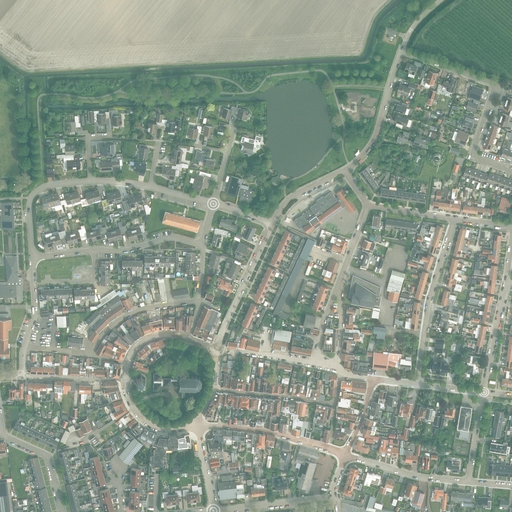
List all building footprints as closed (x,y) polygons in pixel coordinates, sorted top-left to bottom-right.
[(404,71),(414,74),(416,67),(407,63),(404,71)] [(433,85),(437,74),(430,71),(426,82),(430,84),(430,86),(432,87),(433,85)] [(447,90),(453,92),(457,80),(451,78),(450,81),(444,80),(442,85),(448,87),(447,90)] [(461,95),(465,83),(461,82),(457,93),(461,95)] [(410,89),(414,90),(416,85),(410,83),(408,87),(400,85),(397,92),(408,95),(410,89)] [(481,95),(483,89),(473,86),(469,97),(475,99),(476,96),(480,98),(481,95)] [(427,104),(431,105),(433,100),(433,99),(436,91),(431,90),(428,98),(429,98),(427,104)] [(467,105),(465,105),(466,108),(465,109),(475,113),(477,105),(479,105),(480,102),(474,100),(473,103),(468,101),(467,105)] [(401,106),(397,104),(395,111),(404,114),(407,108),(408,105),(402,103),(401,106)] [(235,113),(236,107),(231,106),(230,110),(223,108),(221,116),(230,119),(231,113),(235,113)] [(236,107),(235,113),(237,114),(237,117),(245,119),(248,110),(239,108),(236,107)] [(105,118),(109,118),(108,108),(105,109),(105,113),(99,113),(98,111),(93,111),(88,111),(88,121),(97,121),(97,123),(106,122),(105,118)] [(108,108),(109,118),(112,118),(112,125),(121,124),(121,115),(115,116),(115,110),(109,110),(109,108),(108,108)] [(160,128),(161,122),(162,114),(157,113),(155,123),(148,122),(147,131),(155,133),(156,128),(160,128)] [(511,116),(511,113),(510,113),(509,115),(502,113),(500,118),(509,121),(510,116),(511,116)] [(400,127),(408,130),(409,127),(406,126),(408,119),(397,115),(395,122),(401,124),(400,127)] [(472,120),(473,117),(466,115),(465,118),(466,118),(465,121),(464,120),(462,128),(470,130),(472,123),(471,123),(472,120)] [(80,123),(78,123),(78,116),(75,116),(75,122),(66,122),(67,131),(70,131),(70,134),(75,134),(74,131),(76,131),(76,126),(77,126),(77,127),(80,127),(80,123)] [(507,126),(509,121),(500,118),(498,123),(505,126),(504,128),(510,131),(511,127),(507,126)] [(161,122),(160,128),(165,129),(165,130),(174,132),(175,125),(180,126),(181,121),(176,120),(176,123),(167,121),(167,120),(161,119),(161,122)] [(200,133),(201,126),(197,125),(197,124),(194,124),(194,125),(190,124),(188,137),(196,138),(197,132),(200,133)] [(488,130),(496,132),(498,126),(490,124),(488,130)] [(201,126),(200,133),(203,133),(203,134),(212,136),(213,127),(204,125),(204,127),(201,126)] [(494,138),(496,132),(488,130),(487,135),(494,138)] [(411,141),(408,140),(410,133),(404,131),(403,134),(399,133),(397,140),(410,144),(411,141)] [(458,143),(465,145),(467,139),(468,137),(464,135),(464,133),(458,131),(455,140),(458,141),(458,143)] [(256,143),(260,144),(262,137),(256,135),(254,140),(242,136),(241,142),(244,143),(242,151),(251,153),(252,147),(255,147),(256,143)] [(492,144),(494,138),(487,135),(485,141),(492,144)] [(428,145),(430,145),(431,142),(416,137),(414,144),(427,148),(428,145)] [(65,154),(56,155),(57,158),(73,157),(73,154),(74,154),(74,145),(65,146),(65,143),(65,139),(60,139),(60,143),(60,148),(65,148),(65,154)] [(491,149),(492,144),(485,141),(483,147),(486,148),(490,149),(491,149)] [(507,158),(511,141),(510,141),(509,141),(507,149),(504,148),(501,156),(507,158)] [(106,157),(113,157),(112,153),(115,153),(114,144),(108,144),(108,146),(99,146),(99,155),(106,154),(106,157)] [(139,158),(147,159),(148,148),(145,148),(146,145),(139,144),(138,150),(140,150),(139,158)] [(449,152),(459,155),(460,150),(451,147),(449,152)] [(177,166),(181,167),(182,163),(180,163),(182,151),(175,149),(174,157),(170,156),(170,161),(176,163),(175,166),(177,166)] [(204,165),(213,168),(215,160),(208,159),(209,155),(201,153),(202,152),(197,151),(195,159),(200,160),(199,161),(205,163),(204,165)] [(73,157),(57,158),(64,158),(64,163),(64,169),(67,169),(71,169),(80,169),(80,160),(74,160),(73,157)] [(100,162),(100,170),(112,170),(112,167),(119,166),(119,160),(122,160),(122,158),(111,158),(112,162),(100,162)] [(130,161),(129,165),(134,166),(133,170),(141,171),(140,174),(144,175),(146,163),(135,161),(135,162),(130,161)] [(175,166),(172,165),(171,168),(163,167),(161,174),(168,175),(168,179),(173,179),(175,169),(177,170),(177,166),(175,166)] [(469,178),(472,169),(466,167),(463,177),(467,178),(466,181),(468,182),(469,179),(469,178)] [(363,179),(370,174),(365,168),(359,172),(363,179)] [(474,180),(478,171),(472,169),(469,178),(469,179),(473,180),(472,183),(474,184),(475,181),(474,180)] [(194,178),(192,187),(200,189),(201,186),(207,188),(210,177),(211,174),(200,171),(199,175),(197,179),(194,178)] [(480,182),(483,173),(478,171),(474,180),(475,181),(479,182),(478,185),(480,185),(481,183),(480,182)] [(485,184),(486,182),(489,175),(483,173),(480,182),(481,183),(484,184),(483,187),(485,187),(486,184),(485,184)] [(492,184),(495,175),(489,173),(489,175),(486,182),(490,184),(489,187),(491,187),(492,185),(492,184)] [(368,185),(374,180),(370,174),(363,179),(368,185)] [(497,186),(501,177),(495,175),(492,184),(492,185),(496,186),(495,189),(497,189),(498,187),(497,186)] [(231,176),(227,193),(237,196),(238,195),(240,195),(239,200),(251,203),(252,198),(251,198),(252,195),(253,195),(254,191),(248,189),(249,187),(240,184),(242,179),(231,176)] [(503,188),(506,179),(501,177),(497,186),(498,187),(502,188),(501,191),(503,191),(504,189),(503,188)] [(509,190),(511,181),(506,179),(503,188),(504,189),(507,190),(506,193),(509,193),(510,191),(509,190)] [(374,180),(368,185),(372,191),(379,186),(374,180)] [(385,197),(386,189),(381,188),(381,191),(379,191),(379,192),(377,191),(377,195),(380,195),(380,196),(385,197)] [(350,213),(356,208),(342,189),(336,193),(338,196),(335,198),(331,192),(324,197),(323,195),(315,201),(316,203),(310,207),(310,208),(307,211),(309,213),(304,217),(302,215),(293,221),(299,228),(304,224),(306,225),(303,227),(307,233),(345,206),(350,213)] [(393,198),(394,190),(386,189),(385,197),(393,198)] [(401,199),(402,191),(394,190),(393,198),(401,199)] [(439,208),(440,199),(442,191),(437,190),(436,201),(433,201),(432,207),(439,208)] [(92,193),(94,201),(101,199),(98,191),(92,193)] [(113,193),(115,201),(122,200),(119,191),(113,193)] [(409,200),(410,192),(402,191),(401,199),(409,200)] [(85,206),(83,199),(80,200),(78,192),(71,194),(74,205),(81,203),(82,207),(85,206)] [(417,201),(418,194),(410,192),(409,200),(417,201)] [(453,209),(454,203),(455,193),(452,192),(451,200),(447,199),(446,209),(453,209)] [(88,202),(94,201),(92,193),(85,194),(86,198),(83,199),(85,206),(88,205),(88,202)] [(107,199),(104,200),(106,206),(109,205),(109,203),(115,201),(113,193),(106,195),(107,199)] [(58,194),(51,196),(54,207),(55,210),(62,209),(63,212),(66,211),(63,200),(60,201),(58,194)] [(72,205),(74,205),(71,194),(65,196),(66,199),(63,200),(66,211),(65,207),(68,206),(67,204),(71,203),(72,205)] [(418,194),(417,201),(425,202),(426,195),(418,194)] [(134,197),(137,205),(143,203),(141,195),(134,197)] [(45,198),(42,199),(42,200),(43,202),(45,209),(48,208),(51,207),(52,208),(54,207),(51,196),(45,198)] [(129,200),(125,201),(128,210),(131,209),(131,207),(137,205),(134,197),(128,199),(129,200)] [(446,209),(447,199),(448,197),(445,197),(444,199),(440,199),(439,208),(446,209)] [(502,197),(499,209),(500,209),(499,211),(504,213),(511,214),(511,211),(509,210),(511,200),(502,197)] [(454,203),(453,209),(460,210),(460,204),(462,199),(458,198),(457,204),(454,203)] [(476,213),(483,214),(484,208),(485,198),(482,198),(481,204),(478,204),(477,207),(476,213)] [(470,206),(471,206),(471,200),(468,200),(467,206),(464,205),(463,211),(469,212),(470,206)] [(0,214),(1,215),(1,230),(14,229),(13,202),(2,203),(0,203),(0,296),(16,296),(16,301),(22,301),(22,285),(22,284),(22,283),(22,282),(21,281),(18,281),(17,256),(5,257),(7,282),(0,282),(0,214)] [(484,208),(483,214),(490,215),(490,214),(493,214),(495,202),(492,202),(491,209),(484,208)] [(162,223),(197,232),(200,221),(165,212),(162,223)] [(380,226),(382,226),(382,221),(379,221),(380,216),(373,215),(372,224),(375,225),(375,227),(380,228),(380,226)] [(228,219),(228,221),(221,218),(219,225),(233,229),(232,231),(235,232),(237,226),(231,224),(232,220),(228,219)] [(393,228),(394,220),(386,219),(385,227),(393,228)] [(400,229),(401,221),(394,220),(393,228),(400,229)] [(407,230),(408,222),(401,221),(400,229),(407,230)] [(124,233),(122,226),(121,222),(117,223),(119,229),(113,231),(115,239),(122,237),(121,234),(124,233)] [(408,222),(407,230),(415,231),(416,223),(408,222)] [(95,240),(92,231),(86,233),(84,225),(80,226),(81,229),(84,239),(87,238),(88,241),(95,240)] [(98,230),(92,231),(95,240),(104,237),(103,234),(101,228),(101,225),(97,226),(98,230)] [(134,230),(136,238),(142,236),(141,233),(144,232),(143,225),(139,226),(140,228),(134,230)] [(429,230),(441,234),(443,227),(437,225),(436,228),(431,226),(429,230)] [(136,238),(134,230),(127,232),(125,226),(122,226),(124,233),(127,232),(129,240),(136,238)] [(243,237),(250,240),(255,230),(248,226),(243,237)] [(115,239),(113,231),(107,233),(105,227),(101,228),(103,234),(107,233),(109,241),(115,239)] [(302,235),(308,238),(309,236),(289,227),(288,229),(302,235)] [(461,228),(459,235),(465,236),(470,238),(477,239),(478,236),(471,235),(468,234),(469,230),(461,228)] [(81,240),(84,239),(81,229),(78,230),(79,232),(72,234),(74,242),(81,240)] [(74,242),(72,234),(66,235),(65,230),(61,231),(63,238),(66,237),(68,244),(74,242)] [(282,235),(290,239),(292,233),(285,230),(282,235)] [(429,230),(428,233),(431,234),(430,237),(433,238),(438,240),(441,234),(429,230)] [(493,230),(491,241),(494,241),(500,242),(501,235),(499,234),(499,231),(493,230)] [(58,231),(51,233),(54,244),(61,242),(60,239),(63,238),(61,231),(58,232),(58,231)] [(48,246),(54,244),(51,233),(45,234),(41,235),(43,242),(46,241),(48,246)] [(323,239),(325,235),(321,233),(319,237),(316,245),(321,246),(323,239)] [(218,244),(220,245),(221,242),(219,241),(220,237),(216,236),(217,235),(213,234),(211,244),(218,245),(218,244)] [(287,244),(290,239),(282,235),(280,241),(287,244)] [(469,241),(464,240),(465,236),(459,235),(457,241),(463,243),(469,244),(469,241)] [(299,256),(304,259),(306,260),(314,241),(308,238),(299,256)] [(333,243),(345,248),(347,242),(337,238),(335,244),(333,243)] [(436,247),(438,240),(433,238),(432,242),(426,240),(425,240),(424,242),(436,247)] [(370,250),(372,251),(375,244),(364,240),(361,246),(363,247),(362,250),(369,253),(370,250)] [(285,249),(287,244),(280,241),(278,246),(285,249)] [(465,247),(462,247),(463,243),(457,241),(455,248),(461,249),(471,252),(472,249),(465,247)] [(239,258),(243,260),(247,251),(245,250),(247,246),(239,242),(234,252),(236,253),(235,256),(239,258)] [(434,253),(436,247),(424,242),(423,245),(424,245),(424,246),(427,247),(430,248),(428,251),(434,253)] [(343,253),(345,248),(333,243),(331,249),(343,253)] [(282,255),(285,249),(278,246),(275,251),(282,255)] [(460,253),(461,249),(455,248),(454,255),(465,258),(466,255),(460,253)] [(280,260),(282,255),(275,251),(273,257),(280,260)] [(357,262),(365,265),(368,256),(361,253),(357,262)] [(480,253),(480,256),(489,257),(489,261),(498,262),(499,255),(489,254),(482,253),(480,253)] [(209,266),(217,267),(220,256),(211,254),(210,258),(211,258),(209,266)] [(417,258),(431,263),(433,256),(428,254),(426,257),(418,255),(417,258)] [(277,266),(280,260),(273,257),(270,262),(277,266)] [(308,271),(313,259),(310,258),(305,270),(308,271)] [(429,270),(431,263),(417,258),(420,259),(418,263),(424,264),(423,268),(429,270)] [(462,267),(464,268),(465,265),(463,265),(463,264),(461,264),(461,263),(458,263),(459,259),(453,258),(451,264),(457,266),(462,267)] [(323,278),(332,282),(335,273),(339,263),(330,260),(326,270),(323,278)] [(98,269),(109,269),(109,261),(101,261),(101,264),(100,264),(100,267),(98,267),(98,269)] [(237,273),(240,266),(233,263),(227,276),(234,279),(237,273)] [(456,269),(457,266),(451,264),(450,271),(455,272),(464,275),(465,271),(456,269)] [(266,272),(273,275),(276,269),(268,266),(266,272)] [(182,267),(181,272),(185,272),(184,279),(192,280),(193,276),(193,273),(194,273),(194,270),(196,270),(196,268),(185,267),(182,267)] [(403,278),(404,273),(392,270),(390,277),(391,278),(387,290),(389,290),(387,300),(396,302),(399,293),(403,278)] [(213,272),(206,271),(205,278),(209,279),(209,275),(212,276),(213,272)] [(455,276),(455,272),(450,271),(448,277),(461,281),(462,277),(455,276)] [(496,279),(496,272),(485,271),(484,274),(490,275),(490,278),(496,279)] [(271,280),(273,275),(266,272),(263,277),(271,280)] [(379,295),(380,287),(352,275),(352,279),(351,279),(349,283),(351,284),(348,297),(351,298),(351,302),(360,304),(360,305),(364,306),(364,305),(373,306),(373,305),(379,306),(381,296),(379,295)] [(268,286),(271,280),(263,277),(261,282),(268,286)] [(461,281),(448,277),(446,285),(455,287),(454,290),(461,291),(462,285),(456,284),(457,280),(461,281)] [(218,285),(217,287),(223,290),(224,289),(226,290),(224,295),(228,297),(230,292),(231,292),(233,286),(230,284),(230,283),(217,278),(216,280),(218,282),(217,284),(218,285)] [(266,291),(268,286),(261,282),(258,288),(266,291)] [(494,292),(495,286),(483,284),(482,287),(488,288),(488,292),(494,292)] [(318,290),(326,293),(328,287),(320,285),(318,290)] [(89,287),(89,298),(94,298),(94,301),(98,301),(97,297),(95,294),(94,294),(94,289),(91,289),(91,287),(89,287)] [(263,296),(266,291),(258,288),(256,293),(263,296)] [(125,293),(124,293),(128,290),(127,289),(123,291),(118,294),(119,297),(120,297),(122,301),(126,310),(133,306),(129,297),(127,298),(126,296),(125,296),(124,294),(125,293)] [(172,292),(173,299),(189,297),(188,289),(172,292)] [(323,299),(326,293),(318,290),(316,296),(323,299)] [(445,290),(443,296),(449,298),(454,299),(455,300),(456,296),(450,294),(451,291),(445,290)] [(204,298),(211,302),(213,296),(206,293),(204,298)] [(261,302),(263,296),(256,293),(253,299),(261,302)] [(100,322),(104,327),(109,322),(118,314),(125,310),(124,309),(120,303),(121,303),(117,294),(114,296),(112,298),(110,299),(107,301),(106,302),(108,304),(98,311),(97,309),(91,316),(99,323),(100,322)] [(321,304),(323,299),(316,296),(314,301),(321,304)] [(451,299),(449,298),(443,296),(441,303),(453,306),(454,299),(451,299)] [(98,305),(96,306),(97,308),(99,307),(105,303),(101,298),(99,300),(101,302),(98,305)] [(492,302),(480,300),(479,300),(479,303),(485,304),(485,308),(491,309),(492,302)] [(319,310),(321,304),(314,301),(312,307),(319,310)] [(249,308),(256,311),(259,306),(252,302),(249,308)] [(204,306),(196,325),(204,328),(210,331),(212,328),(211,327),(212,327),(214,322),(217,324),(219,319),(215,318),(218,312),(204,306)] [(347,306),(346,313),(358,315),(359,312),(359,309),(347,306)] [(418,315),(419,309),(406,307),(405,310),(413,311),(412,315),(418,315)] [(254,317),(256,311),(249,308),(246,313),(254,317)] [(464,316),(465,311),(460,310),(452,308),(452,310),(449,309),(448,311),(458,315),(458,314),(464,316)] [(437,318),(448,321),(450,315),(439,312),(437,318)] [(251,322),(254,317),(246,313),(244,319),(251,322)] [(345,322),(346,323),(351,323),(352,321),(354,321),(354,318),(358,318),(358,315),(346,313),(346,314),(345,322)] [(477,313),(477,317),(481,317),(480,321),(482,321),(488,323),(489,316),(477,313)] [(303,325),(313,328),(316,316),(306,314),(303,325)] [(183,315),(183,320),(182,329),(189,330),(190,320),(192,320),(193,316),(183,315)] [(61,327),(66,326),(65,316),(57,316),(57,327),(61,327)] [(98,333),(104,327),(100,322),(99,323),(91,316),(86,321),(98,333)] [(145,333),(141,326),(135,316),(133,317),(136,323),(132,325),(134,326),(136,329),(135,329),(140,336),(145,333)] [(450,322),(448,321),(437,318),(435,324),(442,326),(440,331),(447,333),(449,328),(448,328),(450,322)] [(11,329),(11,319),(0,319),(0,357),(9,357),(9,348),(10,348),(10,343),(8,343),(8,329),(11,329)] [(149,323),(141,326),(145,333),(151,331),(162,329),(162,319),(149,322),(149,323)] [(183,320),(182,320),(175,319),(174,329),(182,329),(183,320)] [(249,328),(251,322),(244,319),(241,324),(249,328)] [(416,329),(417,322),(406,321),(405,324),(408,324),(407,328),(416,329)] [(135,339),(129,333),(128,332),(128,331),(122,324),(119,326),(125,334),(123,336),(130,344),(135,339)] [(472,328),(472,329),(480,331),(485,332),(487,326),(481,324),(481,325),(478,324),(478,325),(477,327),(476,327),(474,327),(474,328),(472,328)] [(194,331),(192,335),(204,339),(204,340),(206,333),(207,333),(204,331),(204,330),(203,330),(204,328),(196,325),(195,328),(194,331)] [(140,336),(135,329),(134,330),(132,327),(129,329),(130,332),(129,333),(135,339),(140,336)] [(206,333),(204,340),(211,343),(214,336),(212,336),(215,328),(212,327),(211,327),(212,328),(210,331),(208,334),(206,333)] [(376,339),(384,340),(386,329),(373,327),(372,333),(377,334),(376,339)] [(272,348),(287,351),(290,332),(275,329),(272,348)] [(343,332),(343,337),(352,338),(353,336),(354,337),(353,339),(359,340),(359,336),(364,337),(364,334),(361,333),(360,333),(359,330),(352,329),(349,329),(349,332),(343,332)] [(485,332),(472,329),(472,330),(470,329),(469,332),(473,333),(476,334),(475,337),(478,338),(484,339),(485,332)] [(88,339),(94,343),(100,335),(93,330),(88,339)] [(113,341),(119,344),(126,349),(129,345),(112,331),(108,336),(113,341)] [(239,347),(241,338),(242,334),(238,333),(235,340),(234,340),(233,343),(228,342),(226,347),(236,349),(236,346),(239,347)] [(322,341),(321,350),(331,351),(332,342),(332,337),(329,337),(329,340),(326,340),(326,339),(326,336),(323,336),(323,337),(322,338),(322,341)] [(67,345),(82,347),(83,339),(68,337),(67,345)] [(241,338),(239,347),(258,351),(261,338),(253,337),(252,340),(241,338)] [(310,348),(311,348),(313,341),(292,337),(290,351),(306,354),(305,354),(310,355),(311,351),(310,351),(310,348)] [(483,346),(484,339),(478,338),(477,341),(472,340),(469,339),(468,343),(471,343),(483,346)] [(163,339),(157,341),(159,350),(158,351),(159,353),(158,353),(160,355),(163,353),(160,347),(165,346),(167,346),(166,345),(166,340),(166,339),(163,339)] [(342,344),(341,349),(349,350),(349,343),(355,344),(355,341),(342,339),(342,344)] [(434,348),(434,352),(442,353),(442,348),(441,348),(442,344),(443,344),(443,340),(436,339),(434,348)] [(158,358),(160,355),(158,353),(159,353),(158,351),(159,350),(157,341),(150,343),(152,350),(157,348),(157,350),(157,352),(155,354),(158,358)] [(101,342),(96,353),(101,356),(102,353),(106,347),(106,345),(101,342)] [(111,350),(114,344),(108,342),(106,345),(106,347),(111,350)] [(151,350),(152,350),(150,343),(146,345),(142,349),(149,358),(151,360),(152,362),(156,359),(153,354),(151,356),(148,353),(151,350)] [(481,352),(483,346),(471,343),(471,346),(473,347),(473,348),(476,348),(475,351),(481,352)] [(113,351),(110,357),(121,361),(125,350),(126,349),(119,344),(116,351),(111,349),(111,350),(113,351)] [(113,351),(111,350),(106,347),(102,353),(110,357),(113,351)] [(150,364),(152,362),(151,360),(149,358),(142,349),(137,353),(141,359),(144,357),(147,360),(150,364)] [(372,367),(387,369),(387,364),(395,367),(399,367),(399,368),(403,368),(403,369),(405,369),(410,369),(411,360),(410,360),(411,357),(405,357),(405,359),(403,358),(403,354),(383,352),(383,354),(373,353),(372,367)] [(341,353),(341,360),(344,360),(344,362),(343,365),(343,366),(345,366),(344,369),(349,369),(350,361),(350,360),(348,360),(348,358),(352,359),(353,358),(353,356),(353,355),(348,355),(348,353),(341,353)] [(471,363),(472,356),(464,355),(463,362),(468,363),(471,363)] [(471,363),(476,364),(479,365),(480,358),(472,356),(471,363)] [(68,375),(79,375),(79,366),(72,365),(72,359),(69,358),(68,363),(68,368),(68,374),(68,375)] [(110,367),(109,376),(117,376),(119,375),(121,365),(111,362),(104,360),(102,367),(105,367),(110,367)] [(132,367),(146,371),(147,368),(142,366),(143,363),(134,360),(132,367)] [(259,391),(261,374),(263,361),(259,360),(257,373),(259,373),(258,378),(255,377),(255,379),(254,390),(259,391)] [(438,360),(437,360),(437,361),(433,361),(432,363),(431,363),(430,368),(432,368),(431,370),(436,371),(436,372),(441,373),(442,372),(446,372),(447,363),(443,362),(443,361),(442,361),(442,360),(438,360)] [(350,361),(349,369),(353,370),(353,373),(359,374),(360,362),(350,361)] [(360,362),(359,374),(366,375),(367,373),(371,373),(372,367),(362,366),(363,363),(360,362)] [(68,374),(68,368),(63,367),(63,366),(59,366),(59,363),(55,363),(54,365),(56,365),(56,373),(63,374),(68,374)] [(476,364),(471,363),(468,363),(467,365),(465,373),(464,374),(464,376),(464,377),(465,377),(466,377),(467,373),(468,373),(468,372),(472,373),(473,374),(473,375),(476,376),(476,375),(478,374),(479,371),(478,371),(478,369),(478,367),(478,366),(477,366),(477,367),(476,366),(476,365),(476,364)] [(103,376),(103,370),(94,370),(94,366),(92,366),(93,366),(93,375),(96,375),(96,376),(103,376)] [(508,385),(509,374),(510,369),(504,368),(504,371),(508,372),(506,379),(503,378),(502,384),(508,385)] [(234,376),(235,370),(232,369),(231,375),(231,376),(227,376),(226,387),(232,387),(234,376)] [(163,378),(161,378),(161,373),(154,373),(153,381),(153,382),(153,390),(161,391),(161,386),(163,386),(171,386),(171,381),(177,381),(177,383),(176,383),(176,382),(175,383),(176,383),(175,386),(176,387),(179,387),(179,393),(178,393),(178,394),(179,394),(179,395),(180,395),(180,394),(183,395),(183,396),(184,396),(184,395),(185,395),(185,394),(184,394),(184,389),(186,389),(186,390),(188,390),(188,389),(190,389),(190,390),(191,390),(191,389),(194,389),(194,390),(195,390),(195,389),(198,388),(199,389),(200,388),(199,387),(200,385),(202,386),(202,384),(201,384),(201,382),(202,381),(202,380),(201,381),(199,379),(200,378),(199,377),(198,378),(196,377),(196,376),(195,376),(195,377),(192,377),(192,376),(191,375),(191,377),(188,377),(188,375),(187,375),(187,376),(185,376),(185,375),(185,374),(180,373),(180,375),(180,376),(180,377),(177,377),(177,379),(171,379),(171,378),(163,378)] [(246,378),(246,375),(247,373),(244,373),(243,376),(244,376),(244,378),(235,377),(235,376),(234,376),(232,387),(244,389),(245,381),(246,381),(247,379),(246,378)] [(325,374),(324,380),(330,381),(330,386),(335,386),(336,381),(336,380),(336,375),(325,374)] [(281,379),(281,383),(280,393),(286,393),(288,382),(285,381),(285,384),(283,384),(283,382),(284,382),(285,375),(283,375),(282,379),(281,379)] [(145,378),(144,379),(141,377),(141,376),(140,376),(140,377),(138,378),(136,378),(136,379),(137,380),(137,382),(135,383),(136,384),(138,383),(140,385),(140,386),(141,386),(141,385),(143,384),(145,385),(145,383),(144,383),(144,380),(146,379),(145,378)] [(290,384),(288,394),(293,394),(294,395),(294,393),(294,392),(294,391),(295,390),(296,386),(295,386),(295,385),(296,385),(295,384),(293,384),(294,379),(291,378),(290,383),(290,384)] [(311,389),(309,397),(318,400),(320,389),(321,389),(321,380),(317,379),(316,389),(315,389),(315,390),(311,389)] [(59,399),(62,399),(62,398),(62,394),(61,394),(62,381),(54,380),(54,386),(54,387),(54,388),(54,397),(57,397),(59,399)] [(70,389),(74,390),(75,382),(70,381),(63,381),(63,389),(70,390),(70,389)] [(340,389),(343,390),(346,390),(350,391),(350,390),(365,392),(366,384),(351,382),(349,382),(341,381),(340,388),(341,388),(341,389),(340,389)] [(266,382),(266,385),(268,385),(268,392),(279,393),(281,383),(269,382),(266,382)] [(16,390),(16,389),(9,389),(9,397),(15,397),(19,397),(23,397),(23,383),(19,383),(19,390),(16,390)] [(34,391),(34,389),(34,383),(28,383),(28,393),(25,393),(25,399),(30,400),(30,391),(34,391)] [(294,393),(294,395),(305,396),(306,391),(303,390),(304,385),(302,385),(302,384),(296,383),(296,385),(295,385),(295,386),(296,386),(295,390),(294,391),(294,392),(294,393)] [(112,402),(122,399),(120,392),(118,387),(104,390),(105,394),(107,394),(108,397),(110,396),(112,402)] [(377,403),(383,404),(386,391),(380,390),(377,403)] [(218,405),(218,407),(217,410),(220,411),(221,402),(223,393),(216,392),(214,400),(219,401),(218,405)] [(238,407),(240,396),(234,395),(233,404),(230,404),(230,405),(233,405),(233,406),(237,406),(236,410),(236,409),(235,413),(238,413),(238,407)] [(247,407),(249,396),(240,396),(238,407),(239,407),(247,407)] [(256,406),(258,397),(249,396),(247,407),(256,408),(256,406)] [(337,405),(349,407),(350,399),(352,400),(352,401),(358,402),(359,399),(348,397),(339,396),(338,400),(337,405)] [(387,405),(396,406),(397,397),(388,396),(387,405)] [(111,411),(125,404),(122,399),(112,402),(98,406),(99,408),(109,405),(111,411)] [(215,406),(218,407),(218,405),(219,401),(214,400),(212,400),(211,400),(203,415),(211,417),(213,411),(215,406)] [(287,400),(283,400),(281,411),(294,413),(294,414),(291,413),(290,418),(292,419),(292,420),(297,420),(297,417),(298,414),(300,402),(295,401),(294,407),(286,407),(287,400)] [(400,411),(399,415),(402,415),(409,417),(410,414),(412,402),(407,401),(406,404),(401,403),(400,411)] [(300,402),(298,414),(302,415),(304,416),(304,414),(307,415),(308,409),(305,409),(306,403),(300,402)] [(372,402),(369,414),(370,414),(370,418),(372,419),(373,415),(378,416),(379,410),(378,410),(379,408),(383,408),(384,404),(372,402)] [(110,413),(110,414),(113,420),(116,418),(127,410),(125,404),(111,411),(112,412),(110,413)] [(324,423),(325,417),(325,416),(327,407),(315,405),(312,421),(324,423)] [(467,430),(468,430),(472,407),(460,405),(456,428),(460,429),(458,438),(467,440),(469,433),(466,433),(467,430)] [(411,421),(409,430),(410,430),(409,435),(412,436),(413,432),(412,432),(412,431),(414,431),(414,427),(413,427),(414,422),(416,422),(417,421),(417,420),(416,419),(424,420),(425,417),(427,407),(420,406),(417,406),(416,412),(415,412),(415,415),(412,415),(411,421)] [(455,407),(454,407),(454,406),(452,406),(451,407),(450,407),(450,408),(447,407),(447,411),(446,411),(445,415),(441,414),(439,428),(442,429),(444,418),(448,418),(449,416),(454,417),(455,407)] [(427,407),(425,417),(430,418),(429,420),(433,421),(435,409),(432,408),(427,407)] [(494,437),(499,438),(503,412),(496,411),(494,426),(495,426),(494,437)] [(127,422),(133,417),(129,412),(120,419),(125,424),(126,423),(127,422)] [(336,414),(336,417),(354,421),(355,416),(355,415),(347,413),(347,414),(344,413),(344,414),(336,412),(336,414)] [(131,428),(138,422),(133,417),(127,422),(126,423),(125,424),(124,424),(124,425),(126,427),(128,425),(131,428)] [(301,429),(303,418),(297,417),(297,420),(292,420),(290,433),(299,435),(300,429),(301,429)] [(79,422),(84,433),(92,429),(87,418),(79,422)] [(286,423),(284,423),(284,418),(280,418),(280,422),(279,422),(278,431),(285,432),(286,423)] [(305,431),(307,422),(305,421),(305,418),(303,418),(301,429),(300,436),(304,437),(309,438),(310,432),(305,431)] [(20,433),(24,425),(25,423),(21,422),(20,424),(17,422),(13,430),(20,433)] [(126,432),(125,433),(130,439),(132,437),(143,427),(138,422),(131,428),(127,432),(126,432)] [(27,436),(31,429),(24,425),(20,433),(27,436)] [(144,442),(149,431),(144,428),(139,435),(138,437),(141,439),(140,440),(144,442)] [(346,433),(350,433),(350,429),(344,428),(344,432),(335,430),(334,438),(335,438),(335,439),(339,440),(339,439),(345,440),(346,433)] [(398,435),(397,438),(407,440),(409,429),(405,428),(403,436),(398,435)] [(34,439),(37,432),(31,429),(27,436),(34,439)] [(222,442),(222,438),(223,430),(213,430),(213,435),(214,435),(214,439),(219,439),(219,442),(222,442)] [(222,438),(222,442),(226,443),(226,444),(231,444),(231,439),(232,431),(223,430),(222,438)] [(153,443),(156,434),(151,432),(149,431),(144,442),(147,443),(149,440),(153,443)] [(41,442),(44,435),(37,432),(34,439),(41,442)] [(254,443),(255,439),(255,434),(246,432),(246,442),(254,443)] [(177,447),(186,445),(186,447),(191,447),(191,441),(189,433),(184,434),(184,435),(177,436),(176,436),(177,447)] [(177,447),(176,436),(168,436),(160,436),(160,435),(156,434),(153,443),(152,444),(156,446),(155,449),(154,449),(154,455),(152,456),(152,465),(162,465),(162,456),(165,455),(165,449),(178,448),(177,447)] [(255,434),(255,439),(258,439),(257,441),(256,441),(255,451),(255,453),(258,454),(258,447),(264,447),(265,435),(255,434)] [(48,445),(51,438),(44,435),(41,442),(48,445)] [(90,440),(94,445),(99,441),(95,436),(90,440)] [(51,438),(48,445),(55,448),(59,439),(56,438),(55,440),(51,438)] [(127,462),(130,465),(134,460),(131,458),(142,445),(134,438),(119,456),(127,463),(127,462)] [(222,442),(219,442),(214,442),(213,442),(213,438),(207,439),(208,443),(209,451),(210,451),(218,450),(222,450),(222,442)] [(276,442),(275,445),(282,446),(281,449),(284,450),(282,458),(289,460),(291,453),(287,452),(290,443),(277,439),(276,442)] [(353,449),(364,453),(367,447),(364,446),(364,445),(364,443),(364,442),(364,441),(357,439),(353,449)] [(103,449),(104,456),(113,454),(113,452),(114,452),(115,450),(114,450),(117,449),(116,443),(111,444),(111,447),(103,449)] [(490,452),(506,454),(507,445),(491,443),(490,452)] [(316,458),(318,459),(320,452),(299,446),(295,461),(301,463),(297,476),(299,477),(296,486),(302,488),(301,490),(308,493),(312,480),(311,480),(316,463),(315,463),(316,458)] [(60,460),(68,458),(66,451),(62,452),(62,451),(61,451),(61,449),(57,450),(58,453),(60,460)] [(405,462),(416,462),(417,455),(412,455),(413,451),(408,450),(403,449),(403,454),(406,454),(405,462)] [(218,450),(210,451),(211,456),(210,456),(213,472),(220,471),(218,450)] [(90,461),(91,464),(99,462),(98,456),(90,458),(88,452),(84,453),(86,462),(90,461)] [(429,457),(430,453),(425,452),(424,460),(423,460),(422,468),(428,469),(429,461),(429,458),(437,459),(438,455),(432,455),(432,457),(429,457)] [(30,467),(39,465),(37,457),(28,460),(30,467)] [(62,468),(69,466),(68,458),(60,460),(62,468)] [(449,462),(448,468),(451,468),(451,471),(459,472),(460,465),(459,465),(459,463),(459,462),(456,462),(455,463),(455,465),(453,465),(453,462),(452,462),(452,460),(449,460),(449,462)] [(495,475),(496,464),(491,464),(492,460),(489,460),(488,474),(495,475)] [(502,475),(503,461),(501,461),(501,465),(496,464),(495,475),(502,475)] [(88,470),(92,469),(101,467),(99,462),(91,464),(91,467),(88,467),(88,470)] [(228,463),(229,470),(239,469),(238,462),(228,463)] [(32,474),(41,472),(39,465),(30,467),(32,474)] [(64,475),(71,473),(69,466),(62,468),(64,475)] [(131,474),(140,474),(140,472),(144,472),(144,466),(138,466),(138,469),(131,468),(131,474)] [(356,467),(353,466),(353,467),(350,466),(349,472),(356,474),(358,469),(356,468),(356,467)] [(90,475),(102,472),(101,467),(92,469),(93,472),(89,473),(90,475)] [(34,481),(43,479),(41,472),(32,474),(34,481)] [(71,473),(64,475),(65,483),(73,481),(71,473)] [(367,473),(364,483),(369,485),(370,481),(379,484),(380,480),(379,480),(380,476),(372,473),(372,474),(367,473)] [(278,477),(272,477),(273,483),(275,483),(275,490),(286,488),(285,481),(281,482),(280,479),(278,479),(278,477)] [(357,480),(355,479),(347,477),(345,482),(353,484),(355,485),(357,480)] [(93,489),(99,488),(98,485),(105,483),(103,478),(95,480),(95,483),(92,484),(93,489)] [(386,489),(391,491),(394,480),(387,478),(384,485),(384,487),(380,486),(378,492),(384,494),(386,489)] [(43,479),(34,481),(35,488),(45,486),(43,479)] [(139,483),(140,480),(131,479),(130,485),(137,485),(137,488),(143,489),(143,483),(139,483)] [(9,511),(6,480),(0,480),(0,511),(9,511)] [(236,487),(235,485),(235,481),(232,481),(218,483),(218,489),(236,487)] [(68,493),(76,491),(74,483),(66,485),(68,493)] [(405,492),(404,494),(412,496),(413,497),(414,494),(416,491),(414,490),(415,485),(408,483),(407,486),(405,492)] [(236,496),(236,497),(244,496),(242,484),(235,485),(236,487),(236,494),(235,494),(236,496)] [(196,486),(192,487),(192,492),(193,504),(196,504),(196,501),(199,501),(199,494),(202,494),(201,488),(197,488),(196,486)] [(398,496),(401,488),(395,486),(393,495),(398,496)] [(220,499),(236,497),(236,496),(235,494),(236,494),(236,487),(218,489),(220,499)] [(350,495),(352,490),(344,487),(342,493),(345,494),(345,497),(352,499),(353,495),(350,495)] [(38,497),(47,495),(45,488),(36,490),(38,497)] [(101,496),(110,494),(108,489),(100,491),(99,488),(93,489),(95,495),(100,494),(101,496)] [(142,495),(143,489),(137,488),(137,492),(130,491),(130,497),(139,497),(139,495),(142,495)] [(435,489),(434,497),(438,498),(438,497),(443,498),(443,493),(444,490),(438,489),(438,488),(435,488),(435,489)] [(193,504),(192,492),(189,493),(188,489),(183,490),(183,496),(186,496),(187,502),(190,502),(191,504),(193,504)] [(172,495),(173,506),(176,506),(175,503),(179,503),(178,496),(181,496),(181,490),(175,491),(175,494),(172,495)] [(414,494),(413,497),(413,499),(412,499),(411,499),(410,501),(420,505),(424,493),(416,490),(416,491),(414,494)] [(70,500),(78,498),(76,491),(68,493),(70,500)] [(173,506),(172,495),(168,495),(168,491),(162,492),(163,498),(166,498),(166,504),(170,504),(170,506),(173,506)] [(461,503),(462,493),(452,492),(451,499),(455,499),(455,501),(458,501),(457,502),(461,503)] [(462,493),(461,503),(464,503),(466,503),(466,505),(472,505),(472,499),(471,499),(471,494),(462,493)] [(99,503),(111,499),(110,494),(101,496),(101,499),(98,500),(99,503)] [(39,504),(49,502),(47,495),(38,497),(39,504)] [(72,508),(79,506),(78,498),(70,500),(72,508)] [(486,508),(490,508),(491,502),(487,502),(488,498),(479,498),(479,504),(486,505),(486,508)] [(41,511),(50,509),(49,502),(39,504),(41,511)] [(141,506),(141,503),(129,502),(129,508),(136,508),(135,511),(141,511),(142,506),(141,506)]
